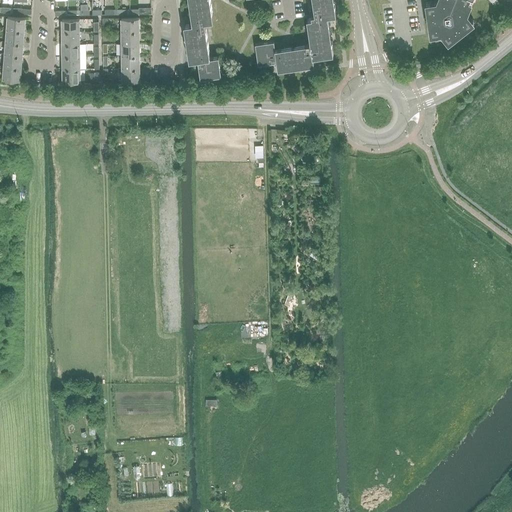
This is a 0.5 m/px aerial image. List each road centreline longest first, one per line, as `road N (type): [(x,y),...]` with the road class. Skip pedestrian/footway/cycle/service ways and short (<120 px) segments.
road 1 (tertiary): [(0,105),(267,110)]
road 2 (residential): [(38,8),(31,68),(52,68),(51,9)]
road 3 (residential): [(173,4),(175,64),(154,64),(156,10)]
